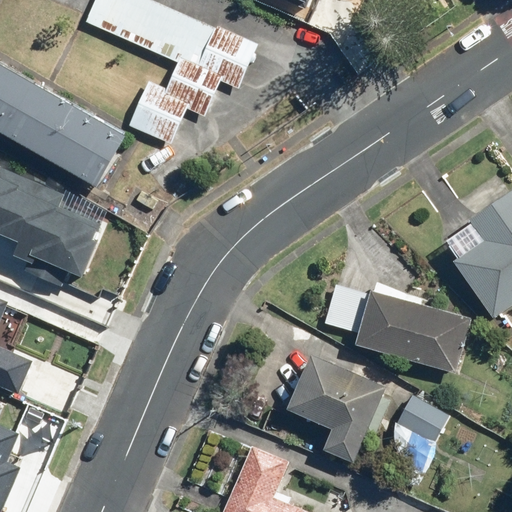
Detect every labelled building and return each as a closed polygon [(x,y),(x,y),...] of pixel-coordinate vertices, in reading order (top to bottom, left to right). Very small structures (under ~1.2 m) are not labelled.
[(210,121),(226,84),(243,91),(262,47),(152,0),(99,0),(88,25),(180,64),(170,89),(152,81),(132,128),(176,147),(191,112),(210,121)] [(0,61),(0,129),(104,189),(134,137),(0,61)] [(103,223),(62,204),(67,192),(0,161),(0,236),(17,245),(13,255),(30,263),(33,256),(78,277),(103,223)] [(511,311),(511,195),(445,243),(500,320),(511,311)] [(330,328),(366,338),(363,348),(459,374),(474,319),(378,293),(378,296),(341,286),(330,328)] [(0,297),(0,385),(23,396),(38,362),(0,345),(0,332),(13,303),(0,297)] [(337,433),(330,451),(357,463),(389,387),(317,357),(293,414),(337,433)] [(453,416),(413,395),(397,426),(437,447),(453,416)] [(0,511),(1,511),(22,468),(5,461),(18,434),(0,425),(0,511)] [(307,511),(293,505),(295,500),(281,494),(294,464),(257,448),(228,511),(307,511)] [(444,497),(455,472),(439,466),(428,490),(444,497)]
